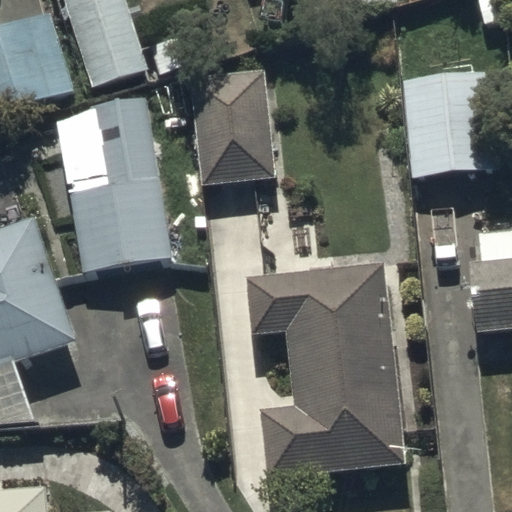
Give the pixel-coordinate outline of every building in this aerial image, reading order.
[(129,0),(67,0),(95,87),(151,69),(129,0)] [(307,0),(315,22),(388,0),(307,0)] [(50,14),(0,30),(0,117),(76,92),(50,14)] [(490,70),(405,79),(416,180),(501,172),(490,70)] [(268,71),(194,77),(203,185),(277,179),(268,71)] [(177,259),(147,98),(60,118),(90,275),(177,259)] [(0,424),(40,422),(21,364),(80,345),(41,222),(0,235),(0,424)] [(511,231),(486,234),(489,263),(479,264),(485,323),(511,320),(511,231)] [(393,265),(253,277),(258,336),(292,333),(299,410),(270,412),(276,476),(410,465),(393,265)] [(0,511),(55,511),(53,487),(0,491),(0,511)]
